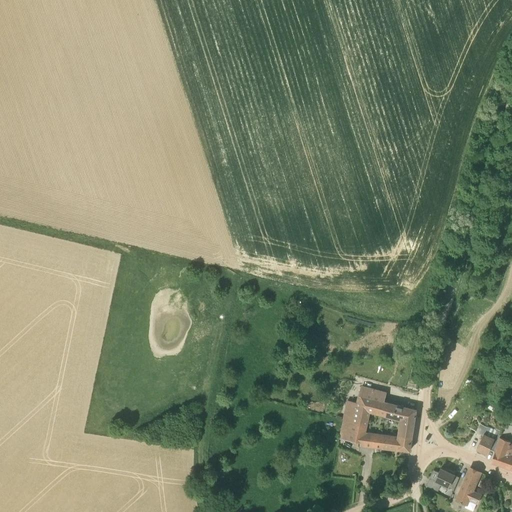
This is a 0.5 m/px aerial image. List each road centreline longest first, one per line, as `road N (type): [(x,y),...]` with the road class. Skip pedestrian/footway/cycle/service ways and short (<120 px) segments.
road 1 (unclassified): [(423,419),(435,343),(511,94)]
road 2 (track): [(495,304),(432,430)]
